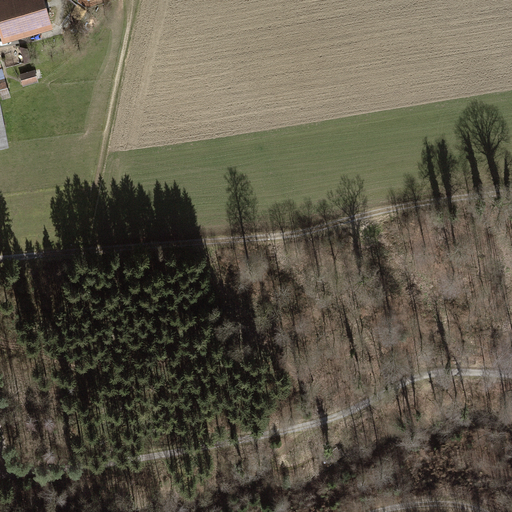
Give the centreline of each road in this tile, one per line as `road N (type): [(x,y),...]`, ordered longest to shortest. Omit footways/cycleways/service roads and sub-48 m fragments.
road 1 (track): [(511,373),(429,373),(297,428),(7,477)]
road 2 (track): [(0,259),(274,237),(393,208),(511,193)]
